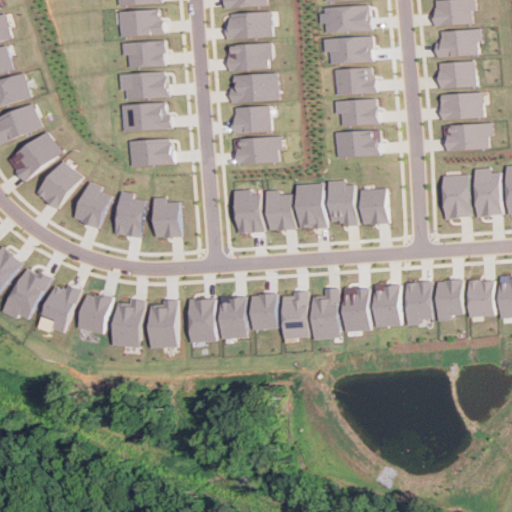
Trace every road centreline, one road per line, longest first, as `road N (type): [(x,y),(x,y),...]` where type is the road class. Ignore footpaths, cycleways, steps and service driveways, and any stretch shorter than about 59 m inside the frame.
road 1 (residential): [(0,195),(72,250),(140,271),(511,244)]
road 2 (residential): [(193,0),(213,265)]
road 3 (residential): [(402,0),(419,252)]
